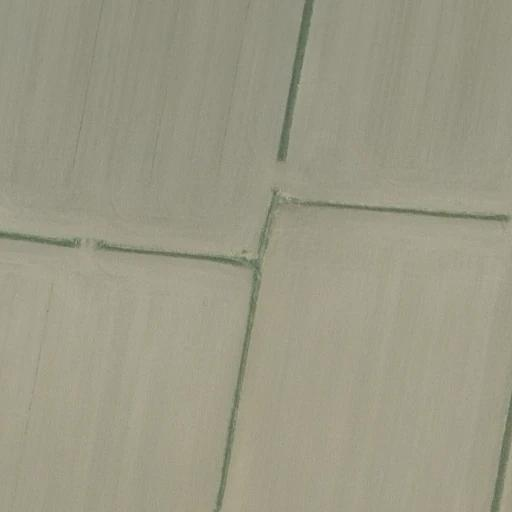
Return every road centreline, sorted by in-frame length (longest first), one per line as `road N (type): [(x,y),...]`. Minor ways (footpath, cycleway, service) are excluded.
road 1 (track): [(511,186),(493,171),(357,178),(241,169)]
road 2 (track): [(461,511),(511,255)]
